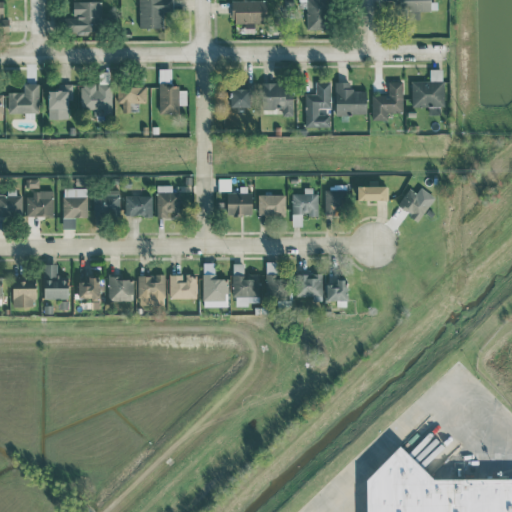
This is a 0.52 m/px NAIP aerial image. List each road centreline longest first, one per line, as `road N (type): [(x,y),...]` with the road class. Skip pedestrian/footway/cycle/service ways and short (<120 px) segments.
road 1 (residential): [(0,55),(444,53)]
road 2 (residential): [(0,246),(369,242)]
road 3 (residential): [(202,0),(204,244)]
